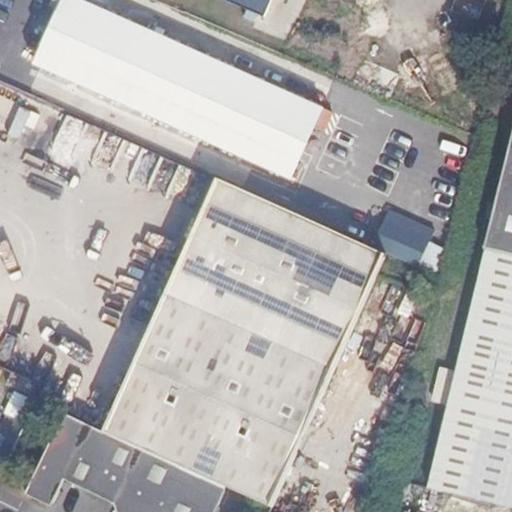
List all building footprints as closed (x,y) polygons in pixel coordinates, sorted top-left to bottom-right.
[(0,0),(0,34),(15,0),(0,0)] [(271,0),(231,0),(241,4),(266,15),(271,0)] [(238,78),(160,42),(69,2),(37,73),(89,97),(195,144),(295,189),(319,138),(328,143),(336,123),(299,106),(238,78)] [(424,130),(398,226),(435,236),(461,140),(424,130)] [(511,147),(502,186),(480,278),(456,374),(437,451),(428,486),(477,497),(511,505),(511,147)] [(360,303),(373,275),(380,258),(343,241),(298,221),(242,196),(214,183),(157,308),(182,319),(249,350),(305,376),(324,385),(333,363),(343,341),(360,303)] [(297,447),(324,385),(305,376),(249,350),(182,319),(157,308),(128,374),(123,387),(100,377),(71,363),(52,404),(70,413),(95,423),(217,478),(272,503),(297,447)] [(433,400),(447,403),(455,370),(441,367),(433,400)] [(221,511),(232,490),(211,480),(70,413),(31,492),(54,504),(67,479),(117,504),(117,511),(221,511)]
